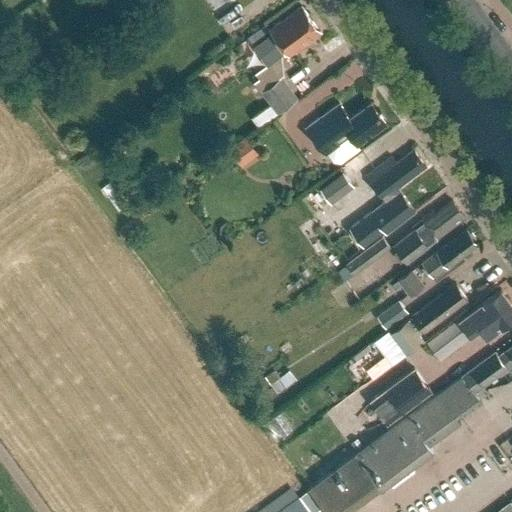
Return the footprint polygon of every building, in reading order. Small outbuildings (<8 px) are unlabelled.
[(270,62),(286,51),(288,54),(320,31),(301,6),(270,29),(273,33),(253,47),(265,64),(266,65),(270,62)] [(210,50),(213,55),(225,46),(221,41),(210,50)] [(266,65),(265,64),(255,72),(259,77),(253,81),(277,113),(298,98),(282,76),(280,77),(270,62),(266,65)] [(340,103),(306,128),(324,154),(325,153),(332,162),(340,162),(359,148),(356,144),(385,122),(371,102),(350,117),(340,103)] [(242,166),(258,154),(245,136),(228,149),(242,166)] [(397,162),(392,156),(366,176),(383,198),(425,166),(413,150),(397,162)] [(331,204),(354,186),(343,172),(320,189),(331,204)] [(113,180),(102,188),(118,210),(129,202),(113,180)] [(422,221),(393,244),(407,262),(465,218),(451,199),(435,212),(433,209),(420,218),(422,221)] [(363,246),(385,230),(371,211),(349,227),(363,246)] [(466,230),(423,263),(435,280),(464,259),(461,256),(476,244),(466,230)] [(382,236),(346,263),(353,274),(390,247),(382,236)] [(397,279),(410,296),(425,285),(412,268),(397,279)] [(420,327),(423,332),(467,299),(456,284),(431,302),(412,316),(408,319),(407,319),(389,333),(386,330),(372,341),(390,365),(405,354),(423,341),(416,330),(420,327)] [(486,337),(511,318),(511,304),(501,290),(459,320),(470,335),(479,328),(486,337)] [(386,329),(408,312),(399,300),(376,316),(386,329)] [(511,345),(508,348),(498,356),(495,352),(472,369),(484,385),(511,364),(511,345)] [(414,366),(369,400),(387,424),(432,390),(414,366)] [(474,392),(484,385),(472,369),(462,376),(461,376),(309,487),(327,511),(345,511),(379,488),(381,490),(433,452),(429,446),(484,406),(483,405),(487,402),(489,397),(483,389),(480,389),(474,393),(474,392)] [(276,393),(285,386),(274,370),(265,377),(276,393)] [(511,431),(498,440),(511,462),(511,431)] [(306,464),(315,469),(321,460),(313,454),(306,464)] [(310,511),(299,496),(277,511),(310,511)]
